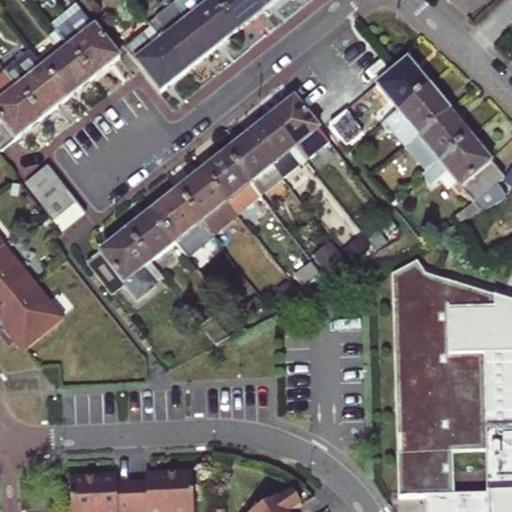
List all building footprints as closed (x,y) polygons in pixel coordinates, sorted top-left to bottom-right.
[(213,0),(179,0),(175,4),(212,51),(237,31),(214,1),(213,0)] [(213,0),(214,1),(237,31),(263,11),(254,0),(213,0)] [(254,0),(263,11),(276,0),(254,0)] [(170,37),(163,42),(186,71),(212,51),(175,4),(156,19),(170,37)] [(60,37),(93,78),(119,57),(95,28),(79,40),(70,30),(60,37)] [(126,49),(160,92),(186,71),(163,42),(155,48),(145,35),(126,49)] [(60,37),(35,57),(67,98),(93,78),(60,37)] [(5,73),(17,88),(42,118),(67,98),(35,57),(31,53),(5,73)] [(408,62),(377,86),(389,101),(398,111),(428,87),(408,62)] [(428,87),(398,111),(381,125),(385,129),(389,126),(405,148),(410,144),(449,113),(428,87)] [(0,150),(1,151),(42,118),(17,88),(0,101),(0,150)] [(296,99),(273,117),(297,148),(302,144),(312,157),(330,143),(296,99)] [(398,111),(389,101),(369,117),(377,128),(381,125),(398,111)] [(329,124),(343,142),(360,128),(346,111),(329,124)] [(469,138),(449,113),(410,144),(421,159),(415,163),(423,174),(469,138)] [(273,117),(250,135),(284,178),(307,160),(297,148),(273,117)] [(250,135),(227,153),(261,196),(284,178),(250,135)] [(501,178),(469,138),(423,174),(431,186),(447,173),(472,204),(456,216),(460,223),(505,198),(494,184),(501,178)] [(227,153),(204,171),(238,214),(261,196),(227,153)] [(48,166),(25,184),(34,196),(58,179),(48,166)] [(204,171),(178,191),(202,222),(212,235),(238,214),(204,171)] [(58,179),(34,196),(44,208),(67,190),(58,179)] [(44,208),(53,220),(77,202),(67,190),(44,208)] [(187,255),(207,240),(196,226),(202,222),(178,191),(153,211),(177,242),(187,255)] [(86,213),(77,202),(53,220),(62,232),(86,213)] [(153,211),(127,232),(151,262),(177,242),(153,211)] [(196,226),(207,240),(213,236),(212,235),(202,222),(196,226)] [(378,231),(369,238),(379,251),(387,244),(378,231)] [(151,262),(127,232),(87,263),(111,293),(123,284),(136,301),(157,284),(144,268),(151,262)] [(0,233),(0,322),(11,336),(15,333),(27,349),(66,319),(0,233)] [(363,240),(340,251),(350,264),(372,253),(363,240)] [(336,250),(321,261),(331,274),(346,263),(336,250)] [(144,268),(157,284),(164,278),(151,262),(144,268)] [(311,263),(293,275),(302,287),(320,275),(311,263)] [(511,300),(424,277),(417,263),(392,276),(393,327),(399,327),(400,347),(394,347),(394,370),(400,370),(401,390),(395,390),(397,435),(403,435),(403,455),(397,455),(398,479),(404,479),(404,500),(436,498),(436,511),(511,511),(511,424),(493,425),(487,355),(511,352),(511,300)] [(245,307),(252,315),(262,307),(256,299),(245,307)] [(212,318),(201,325),(217,346),(230,339),(212,318)] [(511,352),(487,355),(493,425),(511,424),(511,352)] [(146,481),(131,482),(133,511),(180,511),(179,473),(146,474),(146,481)] [(133,511),(131,482),(117,483),(116,476),(84,478),(85,511),(133,511)] [(260,511),(294,511),(301,508),(293,493),(260,511)]
